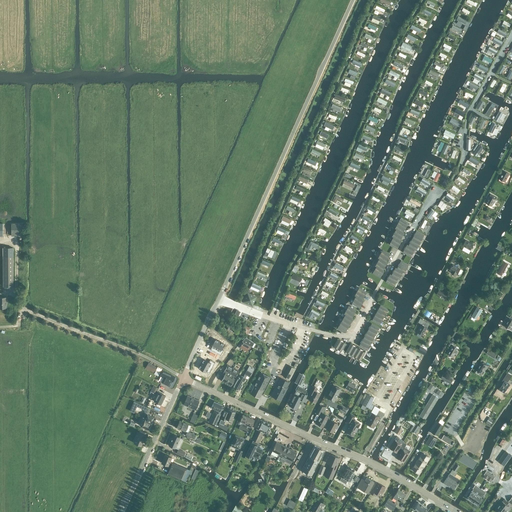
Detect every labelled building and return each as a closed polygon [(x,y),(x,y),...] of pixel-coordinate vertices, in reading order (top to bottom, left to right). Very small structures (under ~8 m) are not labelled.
[(505,182),(509,174),(504,171),(499,178),(505,182)] [(490,196),(486,202),(492,206),(494,202),(497,204),(498,200),(496,199),(492,197),(493,195),(491,194),(490,196)] [(12,236),(24,236),(23,223),(12,223),(12,236)] [(464,246),(462,250),(469,253),(471,250),(473,245),(466,240),(463,246),(464,246)] [(417,246),(410,241),(408,245),(414,249),(415,250),(417,246)] [(13,256),(3,256),(3,286),(4,286),(13,286),(13,256)] [(501,275),(508,264),(504,262),(498,273),(501,275)] [(406,269),(399,264),(397,268),(403,271),(403,272),(404,273),(406,269)] [(453,265),(450,270),(452,271),(451,272),(456,275),(457,274),(460,276),(463,270),(460,269),(453,265)] [(401,275),(393,271),(391,275),(397,278),(398,279),(401,275)] [(444,298),(447,293),(440,289),(437,294),(444,298)] [(252,305),(256,297),(247,293),(244,301),(252,305)] [(475,311),(473,316),(476,318),(478,315),(479,316),(480,314),(482,310),(477,307),(475,311)] [(421,325),(417,332),(423,335),(427,328),(429,324),(420,319),(419,322),(422,324),(421,325)] [(237,329),(239,327),(233,323),(232,325),(229,323),(225,328),(229,330),(230,329),(236,333),(238,329),(237,329)] [(247,335),(251,329),(245,325),(241,331),(247,335)] [(212,347),(211,349),(221,355),(223,350),(221,349),(224,344),(221,342),(219,341),(218,340),(218,341),(215,339),(211,346),(212,347)] [(337,349),(341,341),(338,339),(333,346),(337,349)] [(341,341),(337,349),(341,351),(345,344),(341,341)] [(451,351),(449,355),(453,357),(455,353),(456,354),(458,351),(457,350),(458,348),(453,345),(450,351),(451,351)] [(201,365),(199,368),(206,372),(207,371),(209,372),(215,362),(210,360),(209,362),(204,359),(202,362),(201,362),(202,362),(201,364),(200,364),(200,365),(201,365)] [(481,362),(477,370),(481,373),(483,370),(484,370),(485,371),(489,365),(484,362),(483,363),(481,362)] [(154,373),(158,375),(161,369),(158,367),(157,368),(149,363),(145,368),(154,373)] [(223,373),(225,374),(222,380),(225,382),(233,368),(228,365),(223,373)] [(289,365),(283,376),(289,379),(294,368),(289,365)] [(245,378),(247,375),(249,376),(252,372),(251,372),(253,368),(249,366),(245,374),(243,377),(240,375),(233,387),(239,390),(245,378)] [(233,368),(225,382),(230,385),(234,379),(234,378),(235,376),(238,371),(233,368)] [(162,371),(160,376),(164,378),(161,382),(169,386),(172,382),(175,377),(162,371)] [(437,379),(449,385),(453,379),(440,372),(437,379)] [(263,390),(270,377),(261,373),(254,386),(250,393),(259,398),(263,390)] [(295,382),(300,385),(304,379),(302,377),(303,375),(299,373),(295,382)] [(504,382),(499,389),(504,393),(510,384),(507,382),(509,380),(508,380),(511,375),(508,373),(507,374),(505,376),(504,378),(502,381),(503,381),(502,381),(504,382)] [(286,387),(289,382),(281,378),(272,396),(280,400),(287,388),(286,387)] [(334,401),(341,389),(334,385),(327,397),(334,401)] [(153,386),(150,392),(156,394),(159,389),(153,386)] [(315,402),(320,393),(316,391),(317,388),(312,386),(309,392),(312,394),(309,399),(315,402)] [(304,401),(307,395),(302,393),(297,390),(289,405),(297,409),(300,403),(299,403),(300,401),(301,401),(301,400),(304,401)] [(166,396),(158,392),(156,395),(157,395),(154,401),(161,404),(162,404),(162,403),(163,401),(163,400),(166,396)] [(362,398),(360,403),(362,404),(368,407),(371,402),(374,398),(368,394),(365,400),(362,398)] [(418,416),(425,420),(438,399),(431,395),(418,416)] [(195,409),(199,401),(188,396),(184,404),(195,409)] [(209,422),(215,425),(220,414),(221,415),(223,409),(221,408),(222,405),(214,401),(211,407),(215,409),(214,412),(209,422)] [(145,406),(134,402),(130,411),(134,412),(137,406),(144,409),(145,406)] [(320,407),(316,414),(321,416),(317,424),(318,424),(318,425),(320,426),(321,426),(323,427),(327,419),(328,416),(325,414),(324,414),(325,408),(321,405),(320,407)] [(229,409),(228,412),(224,410),(219,423),(224,425),(226,419),(231,421),(235,412),(229,409)] [(372,413),(366,423),(373,427),(378,419),(380,420),(381,418),(384,413),(379,410),(376,415),(372,413)] [(151,430),(155,422),(153,421),(154,417),(147,414),(146,418),(143,416),(139,425),(151,430)] [(242,430),(248,417),(243,414),(239,421),(242,423),(241,425),(240,425),(238,428),(242,430)] [(353,420),(355,416),(350,414),(346,422),(349,424),(345,431),(353,436),(356,431),(357,431),(358,432),(359,431),(359,430),(359,429),(359,428),(358,428),(360,423),(353,420)] [(248,417),(242,430),(246,432),(248,428),(246,428),(248,425),(251,427),(254,420),(248,417)] [(489,417),(486,422),(491,425),(492,425),(494,421),(489,417)] [(256,428),(258,429),(263,432),(267,434),(272,425),(261,419),(256,428)] [(333,432),(337,424),(331,420),(326,429),(333,432)] [(185,431),(188,425),(180,421),(177,427),(185,431)] [(436,435),(443,425),(438,422),(432,433),(436,435)] [(253,439),(252,440),(258,442),(263,432),(258,429),(253,439)] [(139,432),(134,443),(141,446),(146,435),(145,435),(146,432),(140,430),(139,432)] [(196,435),(187,431),(186,435),(195,440),(196,435)] [(175,448),(180,438),(174,435),(169,445),(175,448)] [(244,439),(235,435),(232,443),(232,444),(231,446),(238,449),(239,447),(240,447),(244,439)] [(456,442),(451,440),(444,435),(442,439),(449,444),(453,446),(456,442)] [(430,436),(425,443),(431,447),(436,439),(430,436)] [(389,447),(389,448),(396,452),(397,451),(398,450),(401,445),(401,444),(403,441),(399,438),(396,437),(395,440),(394,439),(394,440),(390,448),(389,447)] [(247,447),(245,452),(246,453),(245,455),(246,455),(251,457),(251,458),(252,456),(258,458),(258,457),(259,456),(262,450),(256,447),(257,446),(258,443),(253,440),(251,443),(251,444),(249,443),(247,447),(247,446),(246,447),(247,447)] [(276,442),(272,450),(279,454),(278,456),(279,456),(278,459),(280,460),(281,458),(286,447),(276,442)] [(320,455),(323,450),(314,445),(309,455),(309,456),(304,466),(301,470),(312,475),(322,456),(320,455)] [(396,457),(400,459),(400,460),(402,461),(404,462),(404,461),(403,461),(404,460),(405,460),(406,458),(406,457),(408,454),(409,454),(408,453),(410,451),(401,445),(398,450),(397,451),(399,453),(397,457),(396,457)] [(286,447),(281,458),(285,459),(286,457),(293,461),(297,453),(286,447)] [(499,461),(498,461),(504,465),(511,455),(506,451),(499,461)] [(422,453),(414,464),(412,468),(419,473),(429,458),(422,453)] [(337,463),(339,458),(330,454),(327,463),(330,464),(325,476),(332,479),(338,463),(337,463)] [(162,463),(171,467),(167,474),(182,480),(187,469),(170,462),(172,458),(165,455),(162,463)] [(465,455),(462,460),(471,465),(473,460),(465,455)] [(352,474),(354,470),(347,466),(341,477),(350,482),(354,475),(352,474)] [(448,475),(443,483),(446,485),(447,484),(454,489),(458,482),(460,480),(450,473),(448,475)] [(365,480),(362,479),(358,486),(367,492),(373,481),(366,478),(365,480)] [(380,495),(385,487),(378,483),(374,490),(373,490),(371,494),(374,495),(375,493),(380,495)] [(475,485),(473,488),(473,489),(472,491),(471,491),(470,492),(469,492),(466,496),(467,496),(466,498),(472,502),(481,489),(475,485)] [(298,499),(304,501),(309,489),(304,487),(298,499)] [(402,500),(405,494),(398,489),(394,495),(393,498),(396,500),(398,498),(402,500)] [(483,495),(485,492),(481,489),(472,502),(477,505),(481,498),(482,498),(484,496),(483,495)] [(287,505),(293,508),(296,502),(290,499),(287,505)] [(384,505),(393,510),(396,505),(388,499),(384,505)] [(498,511),(504,511),(509,506),(506,505),(508,502),(504,499),(502,501),(495,510),(498,511)] [(323,503),(317,500),(311,510),(310,511),(320,511),(322,509),(320,508),(323,503)] [(418,511),(422,511),(426,508),(418,502),(413,508),(418,511)]
